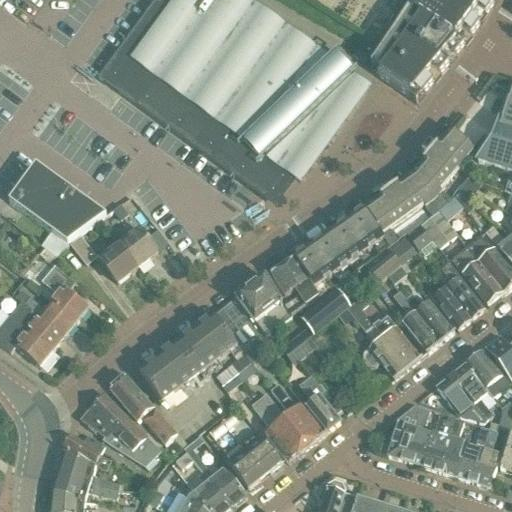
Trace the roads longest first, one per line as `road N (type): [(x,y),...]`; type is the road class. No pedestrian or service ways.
road 1 (residential): [(36,421),(425,133),(487,58)]
road 2 (residential): [(511,324),(339,453)]
road 3 (residential): [(339,453),(358,471),(489,511)]
